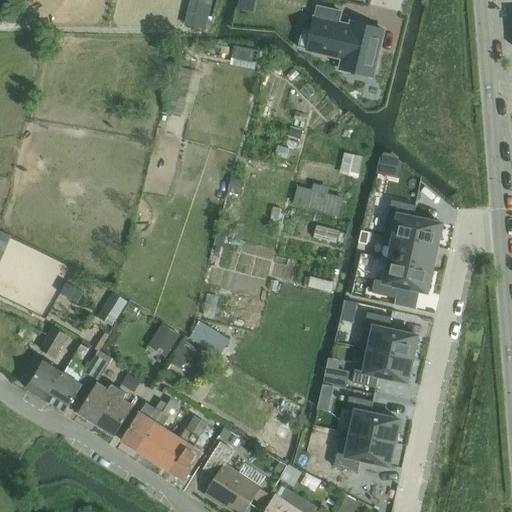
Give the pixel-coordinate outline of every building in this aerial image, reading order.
[(303,30),(299,49),(344,60),(342,71),(373,78),(384,31),(352,24),(351,28),(339,25),(342,14),(318,8),(313,32),(303,30)] [(235,50),(233,62),(255,66),(258,54),(235,50)] [(179,101),(196,102),(198,71),(182,70),(179,101)] [(343,172),(360,176),(364,157),(347,153),(343,172)] [(295,203),(341,216),(347,195),(314,185),(313,189),(300,185),(295,203)] [(385,237),(385,238),(394,240),(394,239),(438,249),(443,225),(414,219),(417,207),(392,202),(385,237)] [(362,232),(359,244),(364,245),(367,246),(370,234),(362,232)] [(394,240),(389,261),(433,271),(438,249),(394,239),(394,240)] [(61,274),(66,264),(13,240),(5,257),(14,262),(13,265),(48,281),(53,270),(61,274)] [(0,243),(0,254),(5,256),(9,247),(0,243)] [(375,281),(372,294),(396,300),(399,288),(428,294),(433,271),(389,261),(384,283),(375,281)] [(360,349),(360,350),(369,352),(370,351),(414,361),(419,337),(390,331),(392,319),(368,314),(360,349)] [(222,355),(232,338),(201,321),(191,338),(222,355)] [(164,325),(154,341),(169,350),(179,335),(164,325)] [(54,330),(49,338),(41,350),(55,359),(68,338),(54,330)] [(356,371),(353,384),(377,389),(379,377),(408,384),(414,361),(370,351),(369,352),(365,373),(356,371)] [(84,377),(97,385),(111,365),(97,356),(84,377)] [(28,390),(47,402),(65,375),(45,363),(28,390)] [(112,366),(105,377),(113,382),(120,371),(112,366)] [(65,375),(47,402),(66,414),(83,386),(65,375)] [(132,393),(139,382),(129,376),(122,386),(132,393)] [(79,414),(98,426),(120,390),(113,386),(109,391),(98,385),(79,414)] [(120,390),(98,426),(115,437),(134,408),(124,401),(127,395),(120,390)] [(350,398),(347,411),(356,413),(352,435),(395,444),(400,421),(371,415),(374,403),(350,398)] [(275,435),(289,440),(302,405),(287,400),(275,435)] [(122,442),(139,452),(168,406),(162,402),(150,420),(140,414),(122,442)] [(168,406),(139,452),(154,462),(171,434),(163,428),(174,410),(168,406)] [(171,434),(154,462),(170,472),(199,426),(192,422),(181,440),(171,434)] [(199,426),(170,472),(185,482),(203,454),(194,448),(205,430),(199,426)] [(337,455),(335,468),(359,473),(361,461),(390,468),(395,444),(352,435),(347,457),(337,455)] [(221,443),(204,470),(216,479),(206,495),(219,504),(220,503),(235,511),(246,511),(254,500),(263,505),(269,495),(259,488),(266,478),(245,465),(239,475),(225,467),(235,452),(221,443)] [(279,464),(275,470),(281,474),(285,467),(279,464)] [(290,465),(282,479),(293,485),(301,471),(290,465)] [(318,511),(320,510),(282,486),(266,511),(318,511)] [(355,511),(360,505),(347,497),(338,511),(355,511)]
